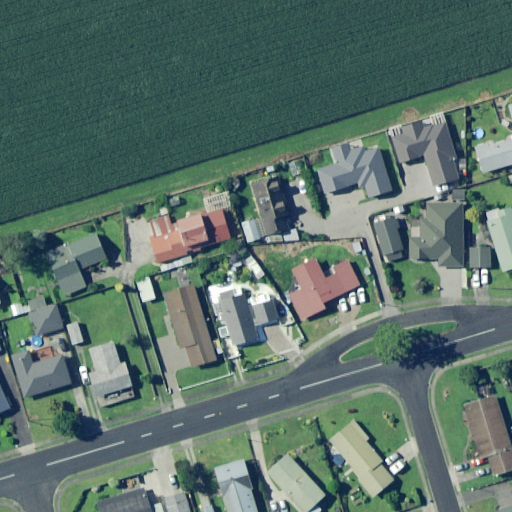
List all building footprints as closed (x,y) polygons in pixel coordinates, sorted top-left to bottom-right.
[(511,105),(508,107),(511,121),(511,137),(474,149),(482,174),(511,164),(511,105)] [(279,176),(251,184),(266,236),(294,228),(279,176)] [(474,192),(453,191),(452,201),(474,202),(474,192)] [(373,202),(376,211),(390,206),(387,197),(373,202)] [(420,212),(414,204),(405,212),(411,220),(420,212)] [(419,230),(416,230),(416,238),(407,238),(407,250),(408,260),(437,259),(437,268),(463,268),(462,204),(426,204),(426,219),(419,219),(419,230)] [(511,269),(511,205),(484,214),(501,272),(511,269)] [(228,240),(220,210),(176,222),(183,248),(209,241),(210,244),(228,240)] [(391,216),(372,223),(384,258),(403,252),(391,216)] [(177,257),(164,218),(143,225),(148,239),(155,264),(177,257)] [(260,239),(255,219),(242,223),(247,243),(260,239)] [(364,251),(357,231),(346,235),(353,255),(364,251)] [(105,261),(95,236),(68,246),(67,244),(45,253),(62,297),(85,287),(82,277),(96,272),(94,265),(105,261)] [(490,268),(490,248),(468,249),(469,268),(490,268)] [(324,279),(314,259),(279,276),(301,321),(323,310),(321,305),(359,286),(347,260),(332,267),(335,274),(324,279)] [(154,299),(148,277),(135,281),(142,303),(154,299)] [(216,361),(193,286),(162,295),(179,349),(184,348),(191,368),(216,361)] [(259,338),(243,294),(217,303),(233,347),(259,338)] [(46,309),(42,298),(25,303),(36,336),(63,328),(56,306),(46,309)] [(84,342),(78,322),(66,325),(71,345),(84,342)] [(119,365),(113,343),(88,350),(95,372),(87,375),(94,398),(132,387),(125,363),(119,365)] [(32,365),(28,351),(10,356),(22,398),(70,385),(62,357),(32,365)] [(511,471),(511,458),(493,393),(461,403),(479,464),(487,462),(491,477),(511,471)] [(382,462),(366,441),(370,439),(355,420),(350,424),(329,440),(358,478),(356,479),(370,498),(393,481),(380,464),(382,462)] [(306,511),(325,496),(287,455),(266,473),(302,511),(306,511)] [(257,511),(242,461),(213,470),(226,511),(257,511)] [(148,508),(142,490),(95,504),(97,511),(161,511),(159,504),(148,508)] [(189,511),(184,492),(162,499),(166,511),(189,511)] [(511,511),(511,498),(495,504),(497,511),(511,511)]
